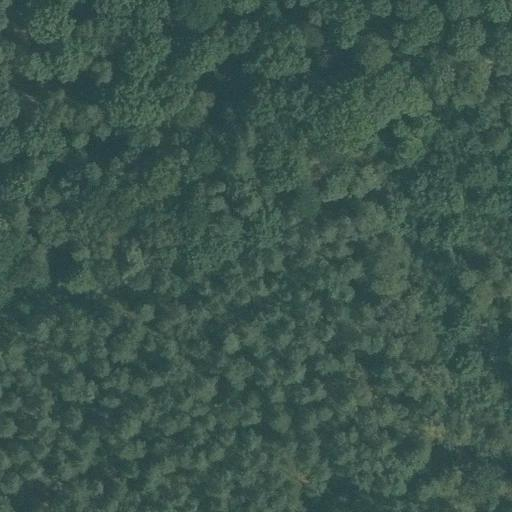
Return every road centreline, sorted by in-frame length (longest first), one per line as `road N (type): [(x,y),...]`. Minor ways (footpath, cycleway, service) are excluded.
road 1 (track): [(287,0),(480,511)]
road 2 (track): [(0,242),(511,62)]
